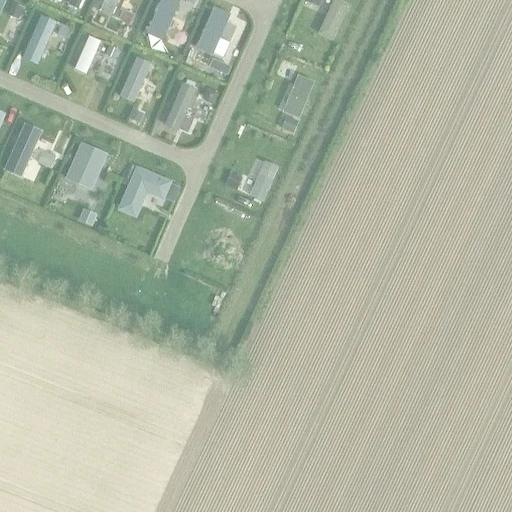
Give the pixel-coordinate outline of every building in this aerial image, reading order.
[(46,0),(43,0),(28,41),(47,49),(55,30),(66,35),(75,11),(46,0)] [(161,0),(153,18),(167,24),(178,0),(161,0)] [(214,0),(204,30),(225,37),(235,7),(214,0)] [(335,16),(347,0),(328,0),(323,6),(335,16)] [(97,19),(82,50),(112,65),(127,34),(97,19)] [(215,49),(219,36),(199,30),(195,42),(215,49)] [(20,55),(29,38),(19,33),(10,50),(20,55)] [(125,80),(145,87),(161,48),(141,41),(125,80)] [(303,60),(288,96),(310,105),(326,69),(303,60)] [(185,69),(169,108),(195,119),(201,104),(208,107),(218,83),(185,69)] [(10,154),(35,163),(51,117),(26,108),(10,154)] [(103,179),(118,139),(85,127),(70,167),(103,179)] [(273,188),(288,153),(273,147),(258,181),(273,188)] [(151,205),(160,180),(176,186),(184,164),(140,150),(125,196),(151,205)] [(85,205),(98,212),(104,200),(91,193),(85,205)]
